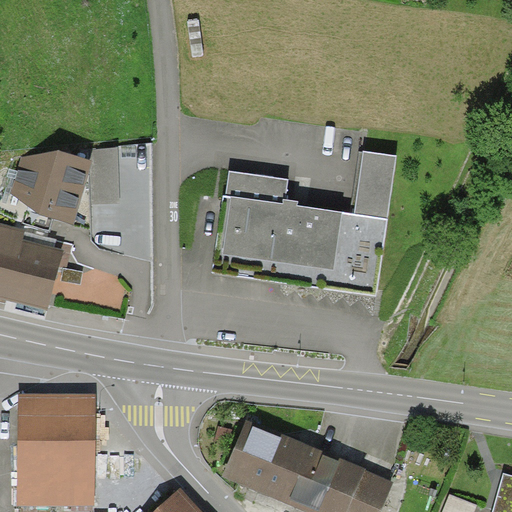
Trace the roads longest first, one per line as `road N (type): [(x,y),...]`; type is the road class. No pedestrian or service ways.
road 1 (unclassified): [(163,365),(168,112),(159,0)]
road 2 (primary): [(163,365),(511,411)]
road 3 (tertiary): [(163,365),(165,440),(227,511)]
road 4 (primary): [(26,339),(163,365)]
